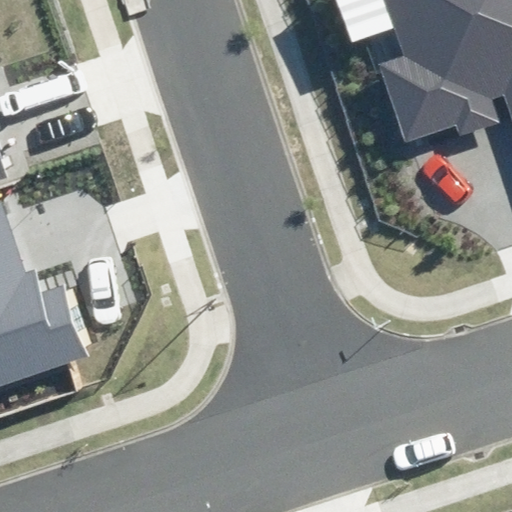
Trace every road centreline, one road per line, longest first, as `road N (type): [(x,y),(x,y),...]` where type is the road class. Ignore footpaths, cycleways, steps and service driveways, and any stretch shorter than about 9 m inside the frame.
road 1 (residential): [(152,0),(305,425)]
road 2 (residential): [(45,511),(305,425)]
road 3 (residential): [(305,425),(511,357)]
